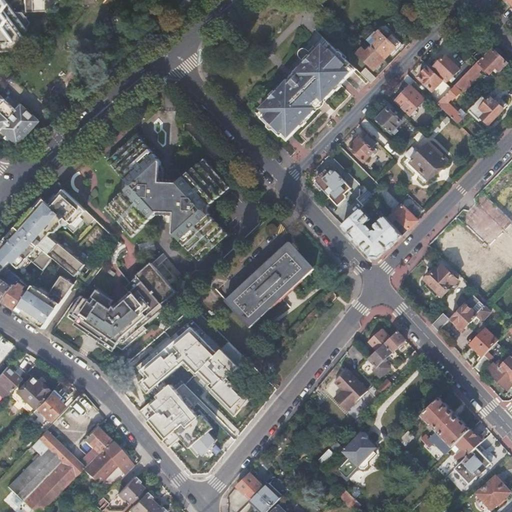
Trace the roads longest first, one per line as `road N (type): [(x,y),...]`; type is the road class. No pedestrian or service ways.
road 1 (residential): [(200,504),(376,284)]
road 2 (secondary): [(200,504),(106,395),(0,320)]
road 3 (residential): [(285,185),(465,0)]
road 4 (residential): [(376,284),(511,140)]
road 5 (residential): [(503,421),(376,284)]
road 6 (residential): [(285,185),(165,57)]
road 7 (secondary): [(128,88),(10,180)]
road 8 (secondary): [(33,189),(128,88)]
road 9 (residential): [(376,284),(285,185)]
